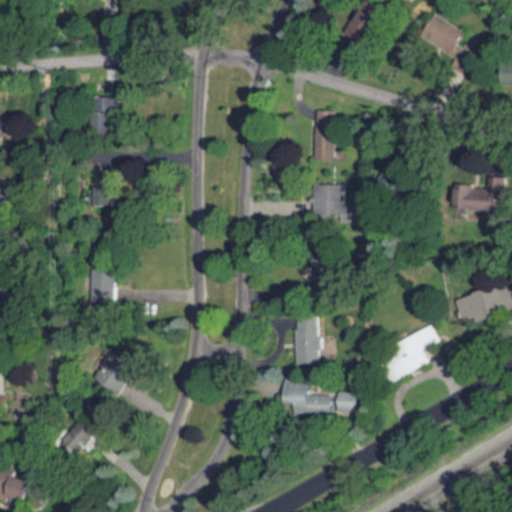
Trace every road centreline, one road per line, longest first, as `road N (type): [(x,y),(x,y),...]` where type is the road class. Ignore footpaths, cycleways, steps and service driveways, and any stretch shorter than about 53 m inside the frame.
road 1 (residential): [(179,511),(191,479),(231,430),(251,115),(287,0)]
road 2 (residential): [(222,0),(202,54),(190,370),(146,511)]
road 3 (residential): [(511,128),(262,61),(202,54),(0,64)]
road 4 (tertiary): [(511,370),(269,511)]
